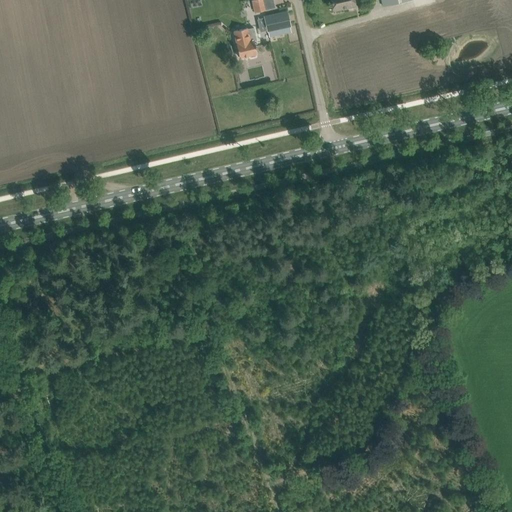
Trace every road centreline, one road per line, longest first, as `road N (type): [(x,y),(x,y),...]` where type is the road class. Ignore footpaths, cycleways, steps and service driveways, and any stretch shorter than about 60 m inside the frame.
road 1 (track): [(268,489),(201,321),(0,369)]
road 2 (primary): [(0,226),(332,150)]
road 3 (track): [(434,333),(365,458),(268,489)]
road 4 (primary): [(332,150),(511,109)]
road 5 (track): [(62,511),(0,352)]
road 6 (unclassified): [(332,150),(299,0)]
